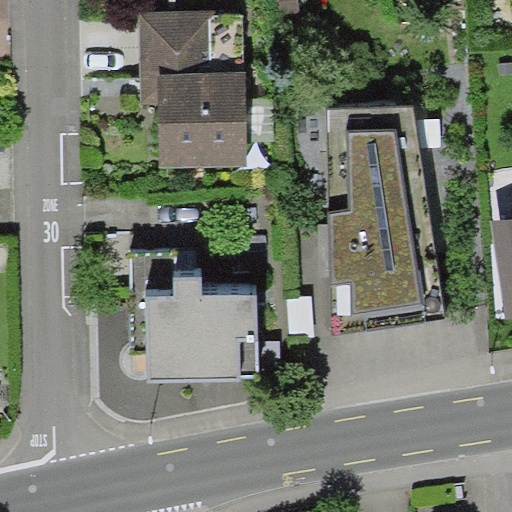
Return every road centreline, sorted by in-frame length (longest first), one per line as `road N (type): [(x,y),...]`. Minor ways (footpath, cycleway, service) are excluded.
road 1 (residential): [(32,0),(53,497)]
road 2 (tertiary): [(511,416),(53,497)]
